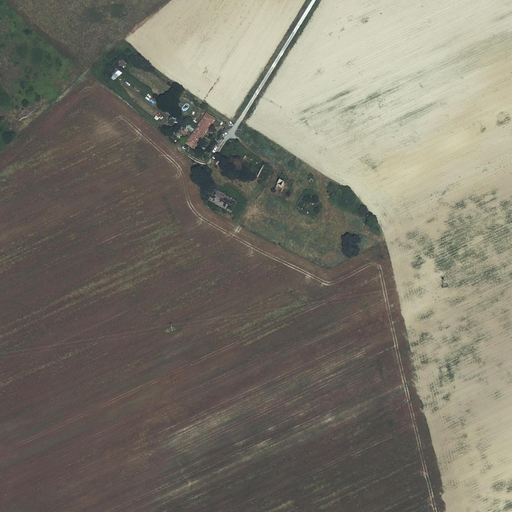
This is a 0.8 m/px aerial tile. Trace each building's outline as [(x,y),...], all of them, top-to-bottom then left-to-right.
[(128,62),(123,57),(114,65),(119,70),(128,62)] [(119,70),(114,65),(106,73),(110,78),(119,70)] [(114,81),(122,74),(119,70),(110,78),(114,81)] [(214,120),(206,114),(196,129),(204,134),(214,120)] [(204,134),(196,129),(186,144),(194,149),(204,134)] [(233,147),(228,144),(218,162),(229,168),(231,164),(239,168),(246,156),(232,149),(233,147)] [(264,167),(246,156),(239,168),(258,178),(264,167)] [(287,179),(270,169),(260,185),(297,207),(304,195),(284,183),(287,179)] [(306,190),(287,179),(284,183),(304,195),(306,190)] [(237,202),(215,190),(209,201),(232,213),(237,202)] [(344,193),(339,190),(335,196),(340,199),(344,193)] [(320,208),(313,204),(308,212),(315,216),(320,208)]
